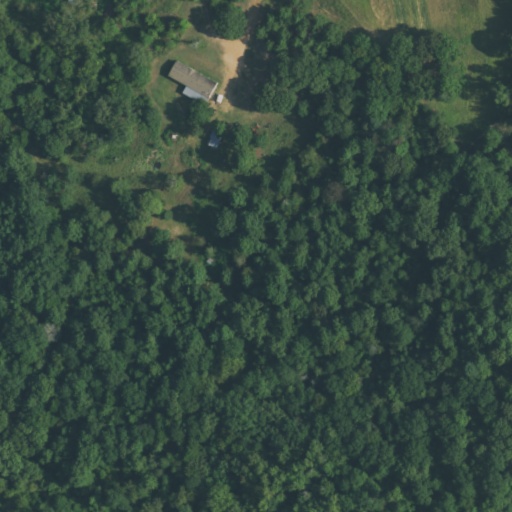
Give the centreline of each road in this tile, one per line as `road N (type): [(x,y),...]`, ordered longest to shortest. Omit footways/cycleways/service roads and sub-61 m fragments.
road 1 (residential): [(213,130),(239,195),(209,300),(117,357)]
road 2 (residential): [(302,0),(213,130)]
